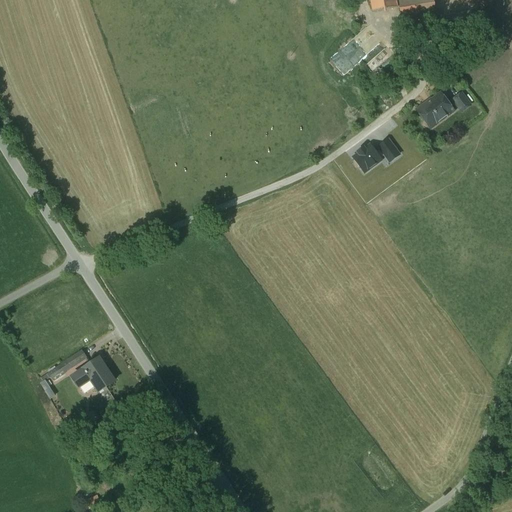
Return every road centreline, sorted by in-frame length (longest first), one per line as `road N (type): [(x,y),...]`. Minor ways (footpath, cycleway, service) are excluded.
road 1 (tertiary): [(0,140),(242,511)]
road 2 (unclassified): [(427,511),(468,481),(511,363)]
